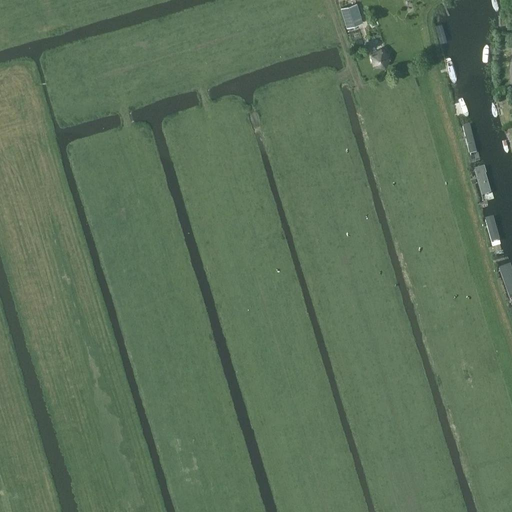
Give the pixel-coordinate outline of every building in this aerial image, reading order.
[(347,28),(363,23),(357,3),(341,8),(347,28)] [(443,25),(436,27),(441,43),(447,41),(443,25)] [(387,69),(391,57),(382,49),(371,56),(374,68),(387,69)] [(467,101),(458,103),(465,134),(474,132),(467,101)] [(474,171),(485,204),(488,203),(488,201),(494,199),(486,167),(474,171)] [(497,215),(486,218),(493,249),(504,246),(497,215)] [(511,304),(511,263),(499,268),(511,305),(511,304)]
